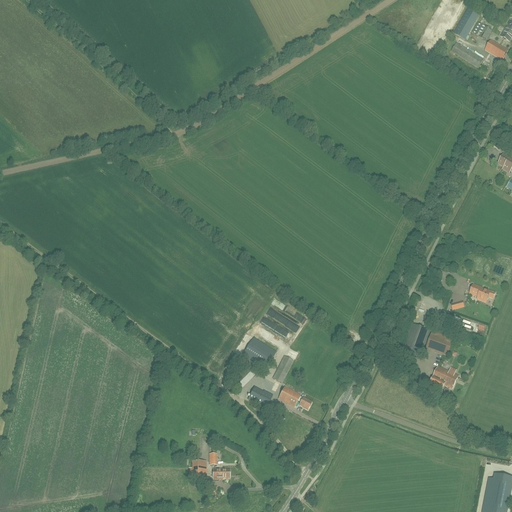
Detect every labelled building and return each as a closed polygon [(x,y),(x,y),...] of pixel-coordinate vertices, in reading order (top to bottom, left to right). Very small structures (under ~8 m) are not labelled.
[(465,40),(480,14),(469,7),(454,34),(465,40)] [(511,38),(511,22),(510,21),(508,25),(509,26),(507,30),(506,29),(501,37),(508,41),(510,37),(511,38)] [(479,22),(472,33),(485,40),(485,39),(487,40),(492,30),(479,22)] [(502,61),(508,51),(491,40),(485,50),(502,61)] [(451,52),(478,68),(483,60),(456,43),(451,52)] [(498,164),(504,167),(502,169),(507,172),(508,170),(511,172),(511,171),(511,159),(503,154),(498,164)] [(473,285),(471,291),(469,295),(478,298),(477,299),(486,303),(488,297),(493,299),(495,293),(488,290),(487,291),(481,289),(482,288),(473,285)] [(446,314),(448,319),(460,315),(458,310),(446,314)] [(419,360),(430,331),(411,324),(400,352),(419,360)] [(276,326),(273,331),(283,336),(286,330),(276,326)] [(259,334),(280,347),(283,342),(261,330),(259,334)] [(432,332),(427,347),(448,354),(454,339),(432,332)] [(265,371),(276,353),(253,338),(242,356),(265,371)] [(281,384),(293,361),(284,357),(273,379),(281,384)] [(241,389),(255,375),(245,364),(243,366),(244,367),(232,379),(241,389)] [(452,389),(458,376),(438,367),(429,388),(441,394),(444,386),(452,389)] [(308,410),(311,403),(303,398),(302,399),(299,397),(301,395),(284,387),(278,399),(294,407),(297,401),(300,403),(299,406),(308,410)] [(263,393),(254,388),(248,400),(266,409),(273,396),(264,391),(263,393)] [(281,415),(284,409),(275,404),(272,410),(281,415)] [(206,478),(206,461),(193,462),(192,462),(193,478),(206,478)] [(223,480),(223,479),(230,479),(230,470),(223,470),(223,469),(213,469),(213,480),(223,480)] [(507,511),(511,487),(511,478),(494,475),(493,480),(486,511),(507,511)]
